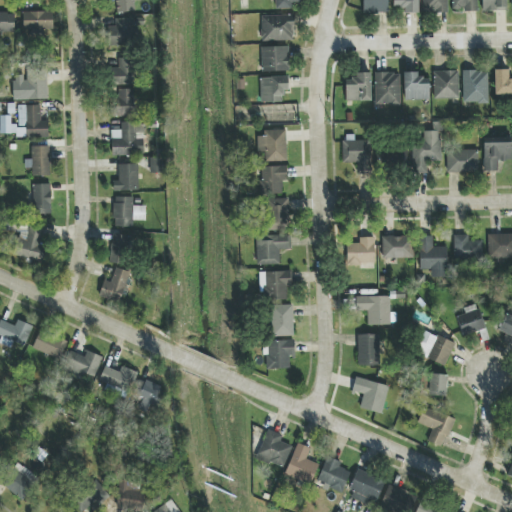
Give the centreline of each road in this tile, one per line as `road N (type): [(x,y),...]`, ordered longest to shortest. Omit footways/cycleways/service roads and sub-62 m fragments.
road 1 (residential): [(316,416),(323,379),(317,99),(329,0)]
road 2 (residential): [(80,0),(84,243),(64,306)]
road 3 (residential): [(232,380),(511,502)]
road 4 (residential): [(0,278),(182,357)]
road 5 (residential): [(319,206),(511,201)]
road 6 (residential): [(322,44),(481,41)]
